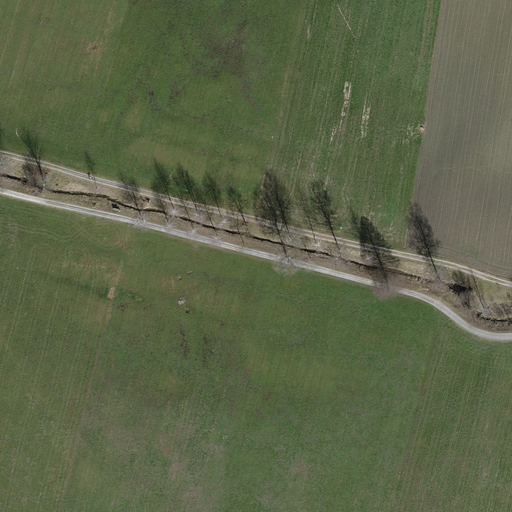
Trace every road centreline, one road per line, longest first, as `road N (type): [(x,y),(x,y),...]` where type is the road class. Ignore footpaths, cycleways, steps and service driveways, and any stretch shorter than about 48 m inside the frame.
road 1 (track): [(511,336),(478,331),(415,294),(0,191)]
road 2 (track): [(0,154),(511,285)]
